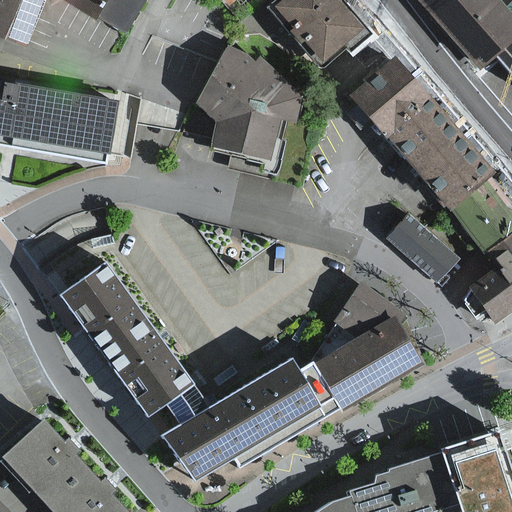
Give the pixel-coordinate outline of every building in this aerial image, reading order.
[(38,0),(0,0),(0,35),(18,44),(38,0)] [(71,0),(121,31),(138,0),(71,0)] [(356,28),(331,0),(276,0),(268,8),(315,63),(356,28)] [(511,13),(500,0),(420,0),(475,70),(491,56),(511,40),(511,13)] [(511,40),(491,56),(511,79),(511,40)] [(245,63),(232,50),(186,99),(211,123),(205,154),(264,164),(272,120),(288,123),(298,96),(255,56),(245,63)] [(399,62),(357,99),(391,138),(430,102),(399,62)] [(123,97),(0,76),(0,144),(112,163),(123,97)] [(459,136),(430,102),(391,138),(418,171),(459,136)] [(490,173),(459,136),(418,171),(450,210),(484,182),(490,173)] [(511,221),(511,215),(484,182),(450,210),(480,247),(511,221)] [(386,238),(437,284),(460,259),(409,214),(386,238)] [(511,221),(480,247),(501,274),(511,264),(511,221)] [(101,260),(49,295),(135,418),(186,382),(101,260)] [(511,264),(501,274),(511,287),(511,264)] [(511,305),(511,287),(501,274),(472,294),(489,322),(511,305)] [(395,309),(354,287),(332,327),(348,336),(315,355),(342,404),(423,359),(395,310),(394,310),(395,309)] [(302,362),(245,395),(272,442),(330,409),(302,362)] [(196,395),(169,412),(179,429),(161,440),(192,491),(272,442),(245,395),(209,415),(196,395)] [(45,510),(92,470),(53,425),(6,467),(45,510)] [(438,450),(457,511),(511,511),(511,492),(493,430),(435,447),(438,450)] [(377,482),(350,489),(350,492),(356,511),(457,511),(438,450),(385,466),(387,471),(374,475),(377,482)] [(92,470),(45,510),(46,511),(128,511),(107,487),(92,470)] [(356,511),(350,492),(328,499),(309,511),(356,511)]
